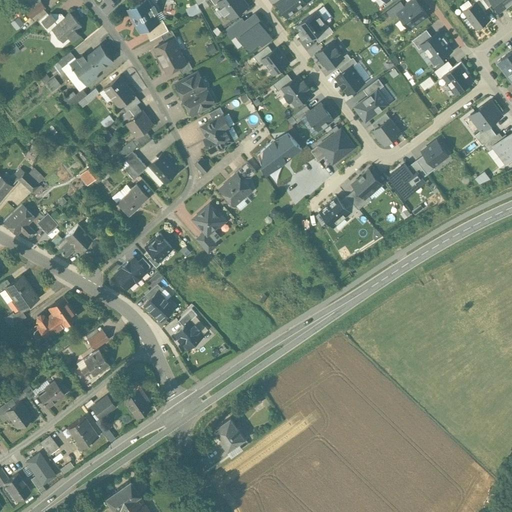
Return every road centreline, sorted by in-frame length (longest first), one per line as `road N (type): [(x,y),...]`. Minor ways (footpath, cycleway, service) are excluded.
road 1 (secondary): [(181,411),(446,240),(511,208)]
road 2 (residential): [(192,187),(190,166),(150,87),(86,0)]
road 3 (residential): [(152,347),(0,458)]
road 4 (residential): [(368,151),(259,0)]
road 5 (secondary): [(40,511),(181,411)]
road 6 (residential): [(490,82),(388,155),(368,151)]
road 7 (residential): [(87,285),(192,187)]
